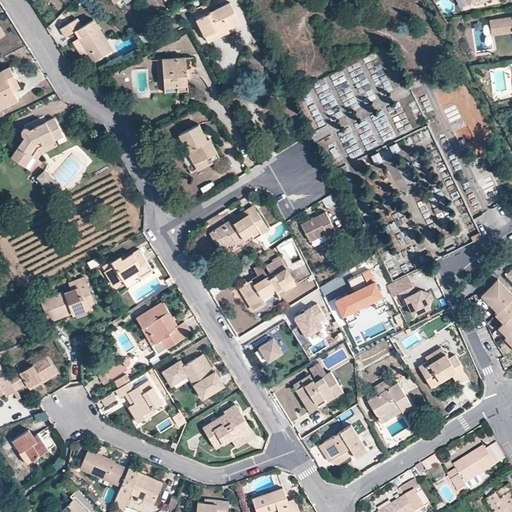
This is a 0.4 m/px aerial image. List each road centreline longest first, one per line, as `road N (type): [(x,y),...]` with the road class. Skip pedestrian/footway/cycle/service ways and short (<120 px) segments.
road 1 (residential): [(16,0),(67,87),(116,122),(152,194),(160,231)]
road 2 (residential): [(292,451),(160,231)]
road 3 (residential): [(292,451),(213,477),(95,429)]
road 4 (residential): [(160,231),(291,159),(308,189)]
road 5 (residential): [(356,490),(500,403)]
